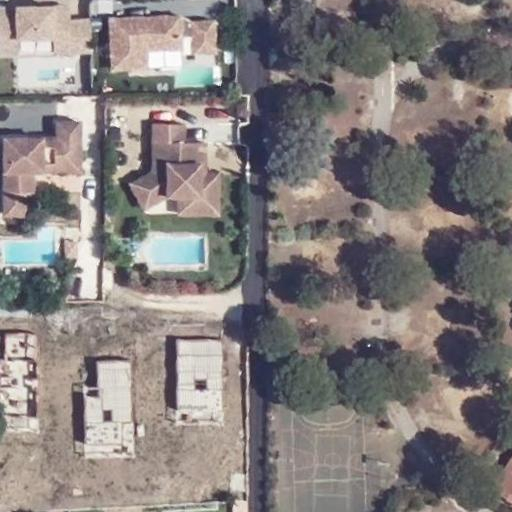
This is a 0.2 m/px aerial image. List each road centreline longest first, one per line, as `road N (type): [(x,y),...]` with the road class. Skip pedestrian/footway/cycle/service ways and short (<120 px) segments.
road 1 (residential): [(259,511),(260,0)]
road 2 (unknown): [(261,297),(107,297)]
